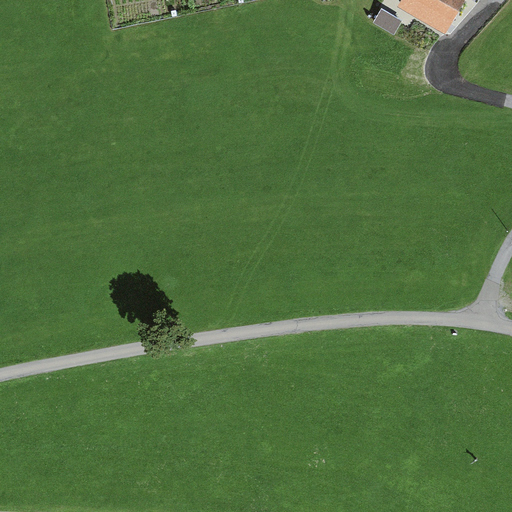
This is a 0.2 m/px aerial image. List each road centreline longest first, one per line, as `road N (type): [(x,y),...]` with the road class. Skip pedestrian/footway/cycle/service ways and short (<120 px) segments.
road 1 (unclassified): [(0,384),(348,321),(511,330)]
road 2 (track): [(511,118),(448,100),(432,87),(434,70),(495,0)]
